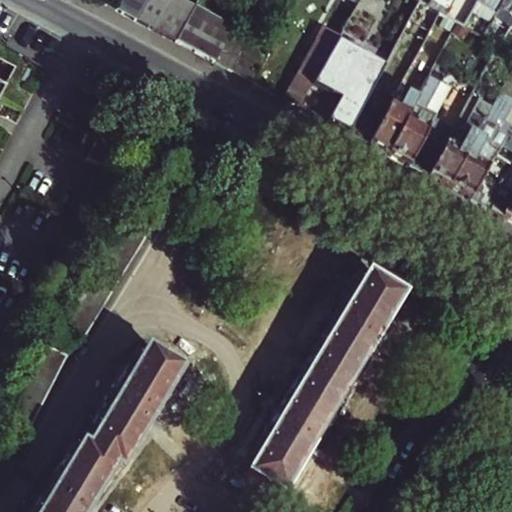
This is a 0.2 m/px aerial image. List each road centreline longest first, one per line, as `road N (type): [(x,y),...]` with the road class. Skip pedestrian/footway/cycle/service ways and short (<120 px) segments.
road 1 (residential): [(29,0),(511,258)]
road 2 (residential): [(390,511),(511,330)]
